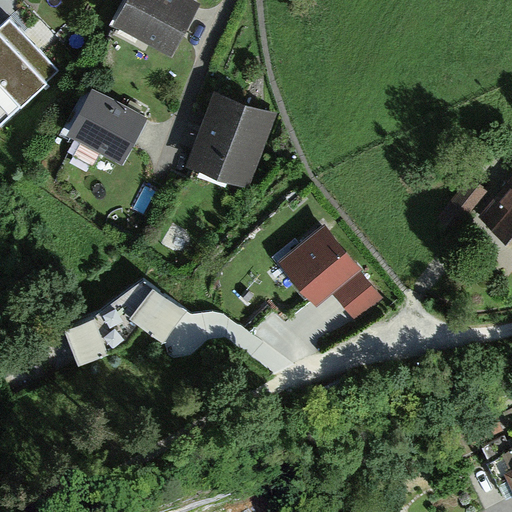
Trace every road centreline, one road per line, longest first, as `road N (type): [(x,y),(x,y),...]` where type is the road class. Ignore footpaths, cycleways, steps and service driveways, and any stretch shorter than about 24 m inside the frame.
road 1 (track): [(56,511),(313,357)]
road 2 (residential): [(313,357),(511,324)]
road 3 (residential): [(232,0),(160,176)]
